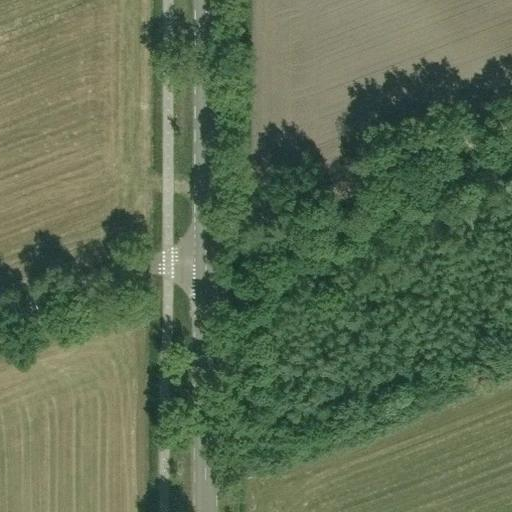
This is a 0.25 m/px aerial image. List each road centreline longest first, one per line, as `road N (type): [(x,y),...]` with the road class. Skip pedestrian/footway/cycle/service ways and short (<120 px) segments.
road 1 (track): [(208,254),(511,131)]
road 2 (secondary): [(207,511),(208,254)]
road 3 (secondary): [(208,254),(208,0)]
road 4 (unclassified): [(0,322),(135,270),(208,254)]
